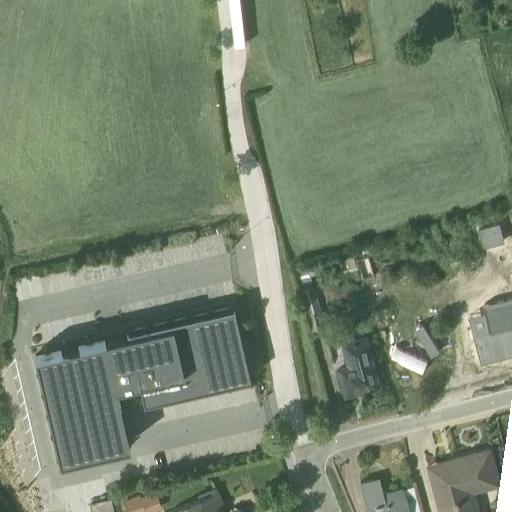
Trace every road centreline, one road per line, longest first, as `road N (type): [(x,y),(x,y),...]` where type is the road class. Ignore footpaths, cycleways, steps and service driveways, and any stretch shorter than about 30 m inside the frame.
road 1 (unknown): [(262,258),(79,298),(30,318),(26,377),(37,435),(48,450),(63,456),(149,443)]
road 2 (residential): [(225,0),(227,98),(305,462)]
road 3 (residential): [(511,396),(316,448),(305,462)]
